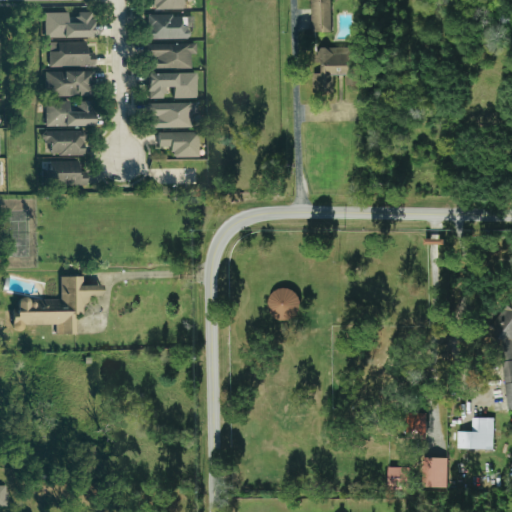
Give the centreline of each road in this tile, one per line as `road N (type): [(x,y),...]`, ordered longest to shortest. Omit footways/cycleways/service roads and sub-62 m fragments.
road 1 (tertiary): [(214,511),(210,271),(223,234),(271,212),(511,213)]
road 2 (residential): [(121,155),(119,0)]
